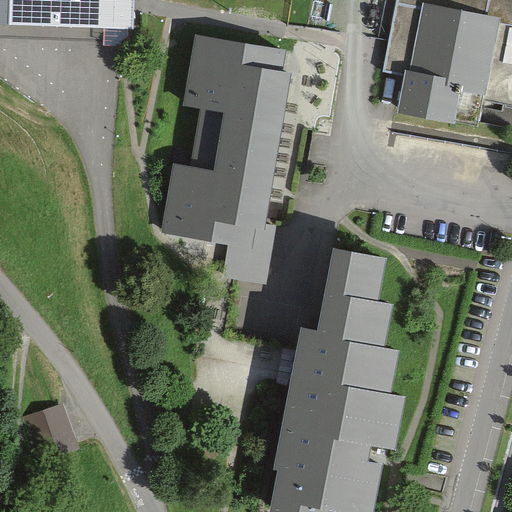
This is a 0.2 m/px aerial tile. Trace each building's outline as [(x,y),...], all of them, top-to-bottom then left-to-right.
[(135,0),(0,0),(0,24),(135,27),(135,0)] [(402,0),(389,69),(410,72),(403,112),(451,121),(458,85),(480,90),(493,20),(483,18),(486,0),(402,0)] [(287,42),(196,27),(161,234),(229,241),(223,275),(269,283),(277,223),(265,220),(292,62),(283,59),(287,42)] [(312,337),(299,334),(263,511),(372,511),(380,471),(362,468),(367,445),(393,450),(403,399),(387,396),(395,355),(378,352),(386,310),(370,307),(379,261),(329,252),(312,337)] [(60,410),(26,420),(38,459),(72,448),(60,410)]
